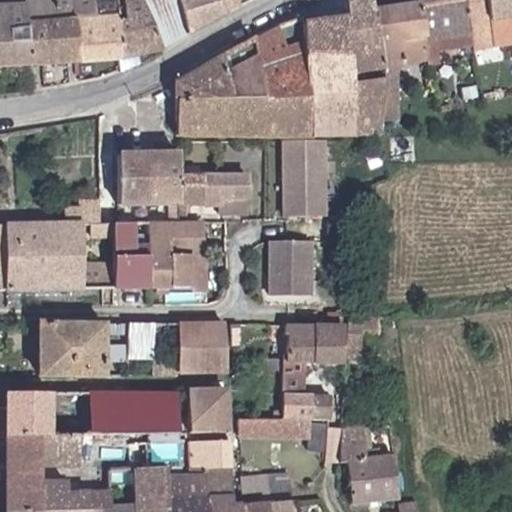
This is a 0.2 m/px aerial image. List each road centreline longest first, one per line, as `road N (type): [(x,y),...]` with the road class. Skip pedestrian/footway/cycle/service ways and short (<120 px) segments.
road 1 (residential): [(0,117),(80,102),(278,0)]
road 2 (unknown): [(0,299),(263,302)]
